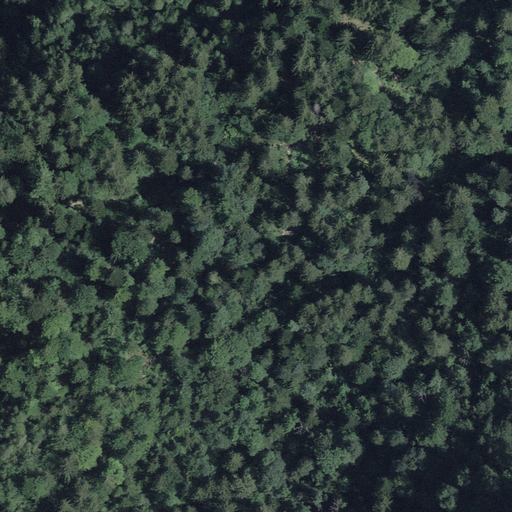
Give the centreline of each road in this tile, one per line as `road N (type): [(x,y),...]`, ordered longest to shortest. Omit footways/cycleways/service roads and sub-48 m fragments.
road 1 (track): [(0,210),(24,217),(116,204),(215,164),(308,182),(424,151),(511,158)]
road 2 (track): [(263,422),(313,391),(348,381),(511,370)]
road 3 (track): [(201,0),(164,34),(116,60),(0,82)]
